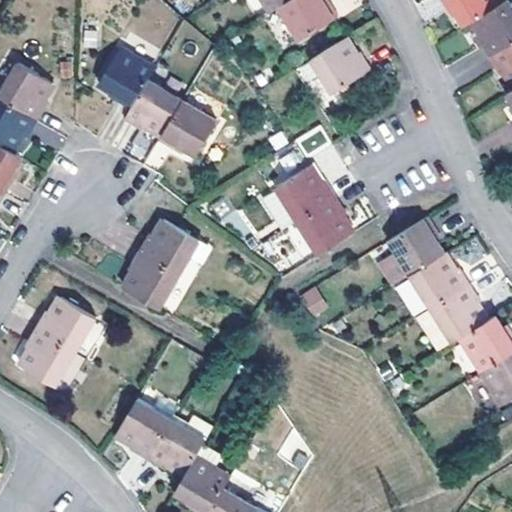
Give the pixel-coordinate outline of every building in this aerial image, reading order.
[(289,0),(257,0),(266,15),(273,10),(289,0)] [(320,5),(317,0),(289,0),(273,10),(294,45),(335,20),(325,3),(320,5)] [(497,7),(492,0),(437,0),(445,13),(449,11),(461,29),(469,24),(497,7)] [(486,60),(511,43),(511,13),(505,2),(497,7),(469,24),(480,40),(476,43),(486,60)] [(353,58),(343,41),(307,63),(296,69),(305,84),(316,77),(328,98),(368,74),(357,55),(353,58)] [(511,43),(486,60),(496,77),(501,74),(511,92),(511,91),(511,43)] [(152,72),(118,52),(97,88),(114,97),(112,102),(128,113),(146,83),(152,72)] [(0,89),(0,101),(35,123),(45,106),(41,102),(51,85),(15,64),(0,89)] [(179,104),(146,83),(128,113),(122,123),(138,133),(141,129),(158,138),(179,104)] [(511,91),(511,92),(503,97),(511,111),(511,115),(510,117),(511,119),(511,91)] [(35,123),(0,101),(0,148),(10,154),(20,138),(25,140),(35,123)] [(193,159),(213,125),(179,104),(158,138),(156,143),(173,153),(176,149),(193,159)] [(32,137),(61,147),(65,133),(36,124),(32,137)] [(320,127),(298,138),(305,153),(327,142),(320,127)] [(0,193),(4,196),(14,179),(8,177),(18,160),(10,154),(0,148),(0,193)] [(292,224),(332,200),(322,183),(317,185),(307,168),(271,190),(292,224)] [(348,236),(339,220),(343,218),(332,200),(292,224),(313,258),(348,236)] [(405,278),(442,255),(431,238),(435,236),(425,218),(384,244),(390,253),(405,278)] [(137,253),(177,277),(196,244),(160,222),(151,239),(147,236),(137,253)] [(132,273),(121,290),(157,312),(177,277),(137,253),(127,270),(132,273)] [(405,278),(390,253),(372,263),(376,272),(390,265),(399,281),(405,278)] [(426,312),(467,287),(456,270),(452,272),(442,255),(405,278),(426,312)] [(299,295),(312,317),(328,308),(315,286),(299,295)] [(483,325),(472,307),(477,304),(467,287),(426,312),(447,347),(457,341),(483,325)] [(44,314),(33,330),(74,354),(94,321),(58,300),(48,316),(44,314)] [(477,374),(511,352),(511,342),(506,333),(501,335),(492,319),(483,325),(457,341),(477,374)] [(28,351),(18,367),(53,388),(74,354),(33,330),(23,347),(28,351)] [(511,398),(511,352),(477,374),(497,408),(511,398)] [(118,427),(111,439),(129,449),(127,453),(143,462),(167,423),(132,403),(118,427)] [(191,460),(201,443),(167,423),(143,462),(161,473),(164,469),(180,479),(191,460)] [(206,511),(219,490),(226,480),(191,460),(180,479),(170,496),(187,506),(186,510),(188,511),(206,511)] [(253,511),(254,511),(219,490),(206,511),(253,511)]
